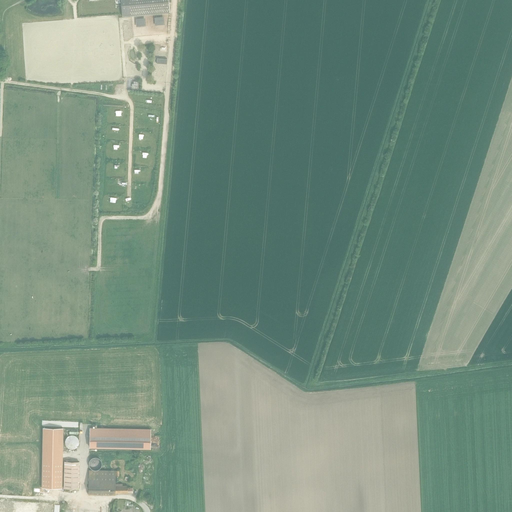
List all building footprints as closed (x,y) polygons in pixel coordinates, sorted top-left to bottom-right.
[(121,0),(123,16),(170,12),(169,0),(121,0)] [(63,428),(43,428),(42,488),(62,488),(63,428)] [(150,430),(89,428),(89,446),(150,448),(150,430)] [(102,464),(102,463),(102,461),(101,460),(101,459),(100,458),(99,457),(98,456),(95,456),(94,456),(93,456),(91,457),(90,458),(89,459),(89,460),(88,461),(88,462),(88,464),(88,465),(89,466),(90,467),(92,469),(93,469),(94,469),(95,469),(97,469),(98,469),(100,468),(101,466),(101,465),(102,464)] [(64,462),(63,489),(78,489),(79,462),(64,462)] [(133,493),(133,488),(128,488),(128,485),(122,485),(122,484),(115,483),(115,471),(88,470),(88,495),(114,495),(115,493),(133,493)] [(141,482),(149,482),(149,479),(156,479),(156,473),(149,473),(149,472),(142,472),(141,482)]
